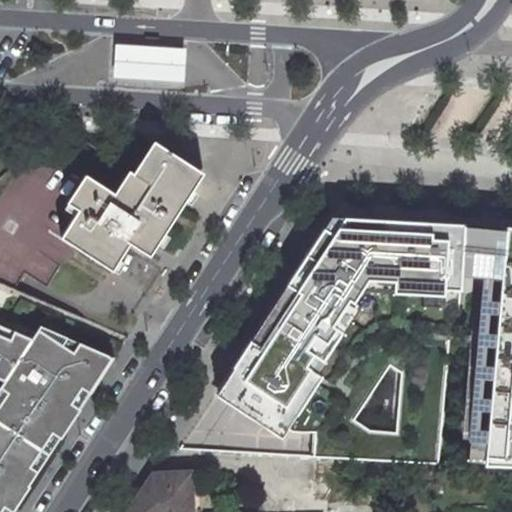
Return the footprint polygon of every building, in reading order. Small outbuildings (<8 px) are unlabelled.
[(187,52),(120,47),(118,79),(185,83),(187,52)] [(61,235),(110,268),(129,242),(148,254),(182,205),(177,202),(198,170),(154,140),(133,172),(77,137),(63,161),(85,174),(68,202),(78,208),(61,235)] [(329,218),(214,393),(279,437),(286,427),(372,292),(458,294),(459,273),(462,228),(329,218)] [(486,229),(462,228),(459,273),(483,274),(486,229)] [(483,274),(467,462),(511,464),(511,232),(486,229),(483,274)] [(372,292),(286,427),(291,431),(313,432),(313,454),(435,461),(448,322),(456,322),(458,294),(372,292)] [(0,369),(12,376),(0,393),(0,511),(10,511),(113,352),(47,322),(40,334),(0,317),(0,369)] [(188,511),(188,475),(154,476),(130,511),(188,511)]
